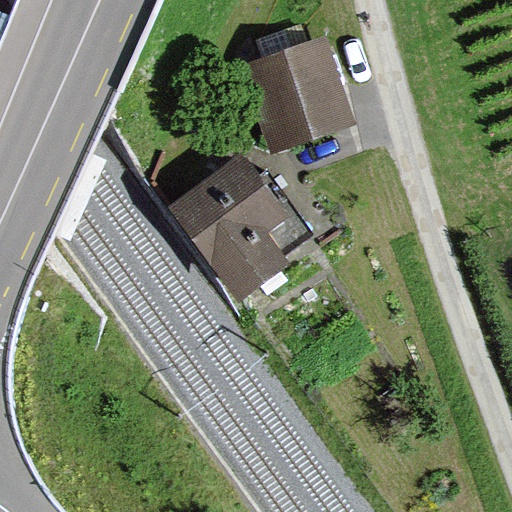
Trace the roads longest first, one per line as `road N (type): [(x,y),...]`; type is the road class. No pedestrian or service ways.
road 1 (track): [(372,0),(466,335),(511,444)]
road 2 (tertiary): [(0,260),(117,0)]
